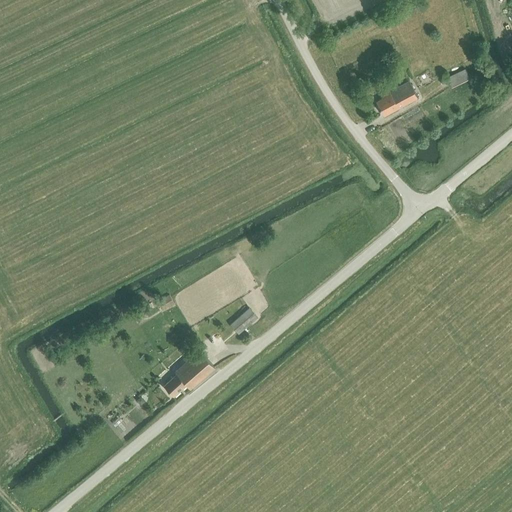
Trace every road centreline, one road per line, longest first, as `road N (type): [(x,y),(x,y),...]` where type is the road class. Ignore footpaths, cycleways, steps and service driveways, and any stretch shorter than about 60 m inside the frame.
road 1 (tertiary): [(55,511),(419,210)]
road 2 (unclassified): [(419,210),(329,98),(277,0)]
road 3 (tertiary): [(419,210),(511,134)]
